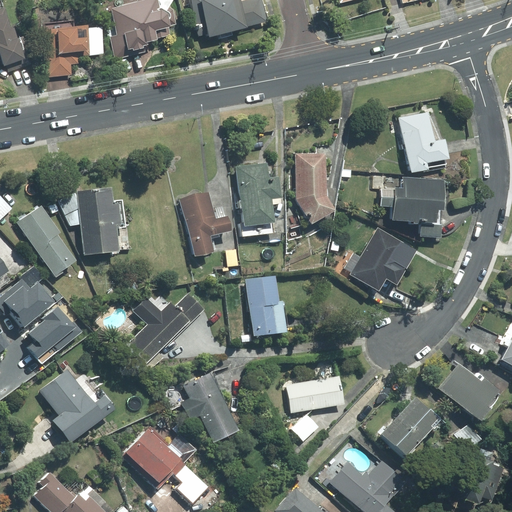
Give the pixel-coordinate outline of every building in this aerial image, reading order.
[(0,0),(0,60),(2,59),(4,66),(6,65),(9,72),(34,64),(21,24),(11,28),(2,0),(0,0)] [(111,8),(117,35),(110,37),(116,59),(146,52),(144,44),(158,40),(157,38),(171,35),(169,27),(177,25),(173,10),(170,5),(173,0),(137,0),(137,1),(111,8)] [(190,0),(199,35),(210,33),(210,36),(248,27),(247,26),(266,22),(260,0),(242,0),(190,0)] [(45,30),(43,31),(48,77),(71,74),(71,64),(78,63),(78,56),(104,53),(101,28),(88,29),(88,26),(74,28),(74,20),(44,24),(45,30)] [(428,112),(400,118),(411,173),(446,166),(444,159),(448,158),(445,140),(435,142),(428,112)] [(326,154),(296,155),(297,199),(312,224),(335,210),(326,196),(326,154)] [(267,164),(237,167),(244,223),(241,223),(243,237),(276,233),(271,198),(282,197),(279,177),(269,179),(267,164)] [(446,179),(404,178),(404,188),(381,187),(380,207),(393,207),(392,221),(421,222),(441,223),(441,210),(444,210),(446,179)] [(113,201),(111,187),(77,191),(77,193),(81,224),(84,254),(128,249),(123,200),(113,201)] [(210,236),(231,230),(227,216),(225,217),(222,206),(215,208),(216,212),(214,212),(209,192),(180,200),(195,257),(214,252),(210,236)] [(59,200),(71,225),(81,224),(77,193),(59,200)] [(0,195),(0,219),(12,208),(0,195)] [(62,271),(76,261),(58,235),(61,233),(42,205),(17,223),(56,277),(63,272),(62,271)] [(440,238),(441,223),(421,222),(420,236),(440,238)] [(397,284),(417,250),(378,228),(351,274),(379,291),(386,278),(397,284)] [(236,250),(226,251),(228,266),(238,265),(236,250)] [(0,279),(0,278),(0,276),(8,271),(0,259),(0,279)] [(279,302),(275,276),(246,280),(254,336),(287,332),(283,302),(279,302)] [(22,279),(0,297),(0,308),(6,315),(9,312),(23,329),(54,302),(38,283),(30,289),(22,279)] [(117,286),(119,294),(135,291),(133,282),(117,286)] [(127,345),(151,370),(163,358),(158,352),(164,346),(165,347),(204,309),(188,294),(175,307),(171,302),(161,312),(147,297),(134,311),(147,325),(127,345)] [(29,334),(35,341),(28,347),(38,359),(54,346),(58,351),(82,331),(74,321),(72,322),(59,306),(44,318),(46,320),(29,334)] [(508,348),(502,359),(511,364),(511,320),(499,344),(508,348)] [(488,406),(500,390),(485,378),(482,382),(458,364),(440,388),(482,421),(491,409),(488,406)] [(95,403),(68,369),(40,391),(59,415),(53,421),(71,443),(114,409),(104,396),(95,403)] [(210,374),(185,387),(191,398),(182,403),(191,419),(201,414),(214,441),(237,430),(210,374)] [(344,404),(339,376),(287,385),(291,413),(344,404)] [(444,421),(415,397),(382,434),(408,457),(433,428),(435,431),(444,421)] [(318,427),(306,415),(292,429),(303,441),(318,427)] [(470,424),(455,434),(467,450),(482,439),(470,424)] [(173,474),(183,483),(178,488),(193,502),(207,486),(183,464),(195,450),(178,435),(168,446),(148,427),(121,456),(158,490),(173,474)] [(492,501),(504,466),(463,452),(447,495),(479,505),(482,497),(492,501)] [(277,459),(269,465),(276,475),(284,469),(277,459)] [(394,511),(386,505),(406,482),(382,461),(369,476),(365,472),(362,475),(348,463),(330,483),(364,511),(394,511)] [(51,511),(105,511),(101,507),(106,502),(89,486),(80,496),(78,494),(75,497),(51,473),(40,482),(43,487),(34,496),(51,511)] [(324,511),(295,488),(276,510),(278,511),(324,511)]
